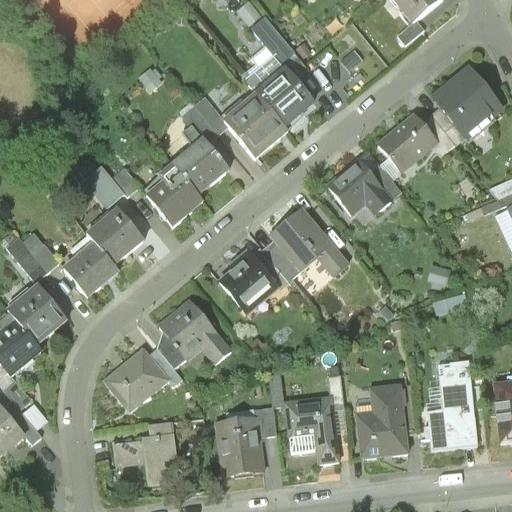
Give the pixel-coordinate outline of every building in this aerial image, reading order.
[(391,0),(413,25),(414,27),(416,25),(442,3),(440,0),(391,0)] [(248,3),(236,13),(246,25),(258,15),(248,3)] [(309,76),(265,23),(251,34),(285,75),(286,75),(296,86),(309,76)] [(413,25),(396,39),(405,49),(424,34),(416,25),(414,27),(413,25)] [(491,100),(471,74),(433,104),(440,112),(454,130),(462,123),(466,129),(479,119),(485,127),(499,117),(488,103),(491,100)] [(285,75),(273,85),(276,89),(260,102),(284,132),(313,107),(296,86),(286,75),(285,75)] [(225,125),(224,126),(226,130),(254,163),(287,136),(284,132),(260,102),(257,99),(225,125)] [(225,125),(207,104),(197,112),(217,137),(226,130),(224,126),(225,125)] [(217,137),(197,112),(184,123),(191,132),(202,145),(203,144),(206,147),(217,137)] [(454,130),(440,112),(430,120),(444,137),(454,130)] [(421,127),(416,120),(380,149),(401,175),(437,147),(421,127)] [(444,137),(430,120),(421,127),(437,147),(446,158),(455,151),(444,137)] [(206,147),(203,144),(202,145),(191,132),(182,139),(193,152),(172,169),(197,200),(228,174),(206,147)] [(359,166),(328,190),(349,216),(361,206),(366,207),(376,218),(391,205),(369,178),(359,166)] [(197,200),(172,169),(158,181),(164,187),(146,201),(172,232),(203,206),(197,200)] [(402,197),(379,169),(369,178),(391,205),(402,197)] [(112,183),(101,170),(84,185),(107,212),(124,198),(112,183)] [(140,191),(124,172),(112,183),(124,198),(127,201),(140,191)] [(511,184),(489,194),(497,204),(511,197),(511,184)] [(511,197),(497,204),(500,212),(507,209),(508,213),(511,211),(511,197)] [(144,244),(118,213),(87,239),(94,249),(95,248),(113,270),(144,244)] [(348,269),(301,214),(271,239),(275,243),(298,271),(315,257),(335,280),(348,269)] [(60,267),(45,248),(44,250),(33,238),(23,247),(48,277),(60,267)] [(23,247),(19,242),(6,252),(35,287),(48,277),(23,247)] [(298,271),(275,243),(262,254),(275,269),(292,290),(296,288),(292,283),(301,275),(298,271)] [(113,270),(95,248),(94,249),(65,273),(87,301),(118,276),(113,270)] [(262,254),(261,252),(251,260),(265,277),(275,269),(262,254)] [(251,260),(249,257),(232,271),(234,274),(220,285),(243,313),(261,298),(265,303),(278,292),(265,277),(251,260)] [(67,324),(39,290),(8,315),(11,318),(37,349),(67,324)] [(231,355),(190,306),(160,331),(169,343),(185,361),(203,346),(218,365),(231,355)] [(37,349),(11,318),(0,327),(0,333),(2,336),(0,337),(0,367),(10,380),(41,355),(37,349)] [(185,361),(169,343),(158,352),(175,373),(187,363),(185,361)] [(175,373),(158,352),(148,360),(169,385),(174,391),(183,384),(175,373)] [(148,360),(144,355),(106,386),(127,410),(148,393),(153,398),(169,385),(148,360)] [(468,366),(437,369),(438,394),(446,394),(447,415),(427,417),(428,431),(424,432),(425,444),(430,444),(431,454),(476,450),(468,366)] [(511,373),(493,376),(495,390),(511,388),(511,373)] [(278,380),(269,381),(270,408),(280,408),(278,380)] [(340,380),(327,382),(330,402),(331,401),(332,415),(344,414),(340,380)] [(33,405),(16,384),(3,395),(12,407),(20,416),(33,405)] [(511,388),(495,390),(496,409),(503,408),(504,423),(498,424),(500,448),(511,446),(511,388)] [(412,389),(400,390),(405,438),(417,437),(412,389)] [(400,390),(370,393),(373,417),(357,419),(361,462),(407,457),(405,438),(400,390)] [(330,402),(285,407),(289,442),(315,439),(316,455),(318,469),(338,466),(332,415),(331,401),(330,402)] [(20,416),(12,407),(3,414),(25,440),(33,450),(41,442),(20,416)] [(273,412),(254,415),(256,424),(263,423),(265,442),(277,441),(273,412)] [(2,413),(0,415),(0,456),(2,459),(25,440),(3,414),(2,413)] [(256,424),(217,429),(224,481),(263,475),(260,447),(266,446),(265,442),(263,423),(256,424)] [(172,426),(148,429),(150,445),(113,449),(116,468),(145,465),(148,489),(157,488),(180,485),(172,426)] [(315,439),(289,442),(291,458),(316,455),(315,439)]
